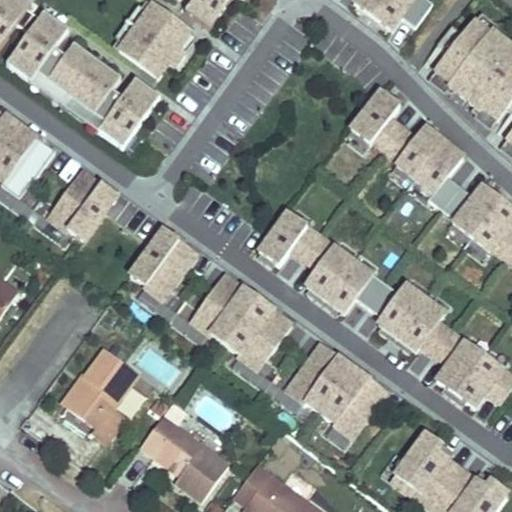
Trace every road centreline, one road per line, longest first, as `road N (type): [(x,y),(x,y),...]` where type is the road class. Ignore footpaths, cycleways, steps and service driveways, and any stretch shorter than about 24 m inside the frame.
road 1 (residential): [(511,459),(151,201)]
road 2 (residential): [(305,0),(400,74),(511,183)]
road 3 (residential): [(151,201),(296,0)]
road 4 (residential): [(151,201),(0,91)]
road 5 (residential): [(0,402),(79,293)]
